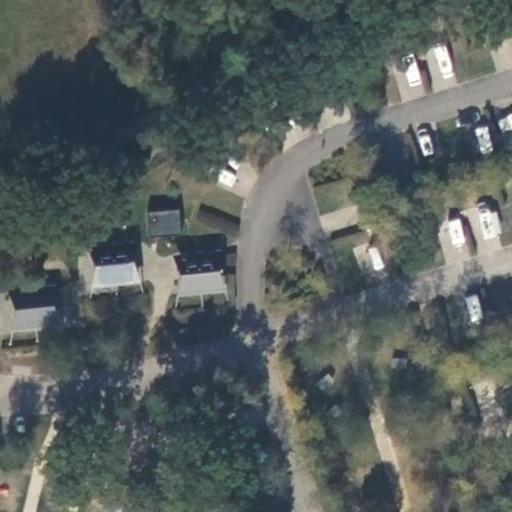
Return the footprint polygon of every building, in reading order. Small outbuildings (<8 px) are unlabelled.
[(178,213),(150,214),(152,236),(179,235),(178,213)] [(127,248),(92,252),(96,287),(130,283),(127,248)] [(212,257),(177,261),(181,295),(216,292),(212,257)] [(47,292),(12,295),(16,330),(50,327),(47,292)] [(3,370),(38,373),(40,348),(5,345),(3,370)]
